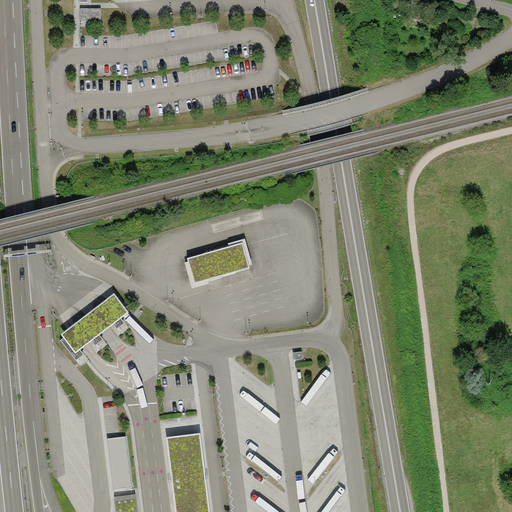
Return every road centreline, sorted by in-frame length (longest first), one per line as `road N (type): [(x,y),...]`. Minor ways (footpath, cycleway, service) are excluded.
road 1 (motorway): [(406,511),(318,0)]
road 2 (motorway): [(309,0),(392,511)]
road 3 (track): [(444,511),(406,191),(414,164),(443,147),(511,129)]
road 4 (residential): [(511,39),(368,103),(250,132)]
road 5 (motorway): [(18,258),(4,0)]
road 6 (motorway): [(42,511),(18,258)]
road 7 (motorway): [(0,388),(13,511)]
